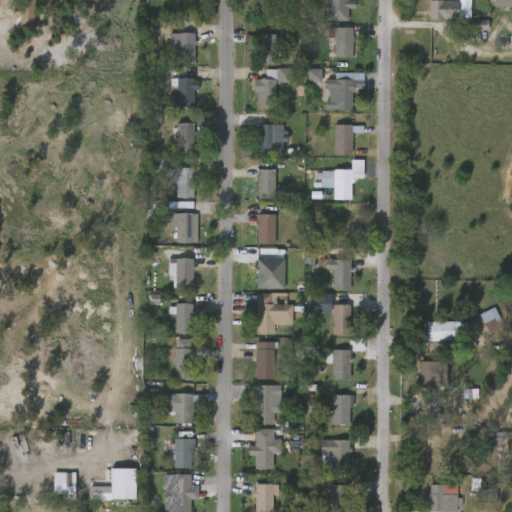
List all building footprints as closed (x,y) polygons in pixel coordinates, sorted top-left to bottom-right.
[(257,0),(243,0),(243,17),(257,17),(257,0)] [(273,0),(273,20),(257,19),(257,0),(273,0)] [(353,0),(353,9),(346,9),(346,21),(325,21),(325,0),(353,0)] [(456,20),(428,20),(429,1),(456,1),(456,20)] [(418,7),(417,26),(446,27),(446,7),(418,7)] [(353,34),(353,55),(335,55),(335,38),(327,38),(327,27),(353,27),(353,34)] [(194,35),(194,41),(197,41),(197,44),(194,44),(194,62),(177,62),(177,49),(170,49),(170,33),(194,33),(194,35)] [(277,62),(247,63),(247,35),(284,34),(285,43),(276,43),(277,62)] [(323,54),(341,54),(341,35),(323,35),(323,54)] [(158,41),(159,69),(183,68),(182,40),(158,41)] [(276,84),(276,109),(258,108),(258,101),(254,101),(253,79),(265,79),(265,69),(294,68),(294,84),(276,84)] [(353,92),(353,109),(328,108),(329,87),(335,87),(335,72),(364,72),(364,87),(355,87),(355,92),(353,92)] [(196,81),(196,90),(192,90),(192,109),(166,108),(167,96),(175,96),(176,79),(192,79),(192,81),(196,81)] [(182,115),(182,98),(186,98),(186,86),(158,86),(158,95),(165,95),(165,103),(156,103),(157,116),(182,115)] [(242,86),(241,100),(247,100),(246,116),(263,116),(264,87),(242,86)] [(194,132),(194,136),(192,136),(191,153),(174,153),(175,124),(192,125),(192,132),(194,132)] [(283,125),(283,154),(258,154),(258,136),(256,136),(256,132),(258,132),(258,124),(283,125)] [(350,153),(332,153),(332,126),(362,126),(362,133),(350,133),(350,153)] [(182,161),(183,131),(166,130),(165,161),(182,161)] [(246,161),(271,160),(271,149),(274,149),(274,131),(246,132),(246,161)] [(322,162),(340,162),(339,132),(322,132),(322,162)] [(352,177),(351,199),(334,199),(334,188),(313,187),(313,182),(320,182),(320,178),(314,178),(315,172),(323,172),(323,170),(334,170),(334,169),(352,169),(352,159),(364,159),(364,178),(352,177)] [(191,169),(191,171),(194,171),(194,182),(191,182),(191,199),(174,199),(174,183),(167,183),(167,170),(191,169)] [(273,170),(273,198),(256,197),(256,180),(254,180),(254,177),(256,177),(256,170),(273,170)] [(245,206),(263,206),(263,177),(246,177),(245,206)] [(276,214),(275,243),(257,242),(257,226),(256,226),(256,221),(258,221),(258,213),(276,214)] [(191,214),(191,218),(193,218),(193,224),(191,224),(191,242),(174,242),(174,223),(169,223),(168,214),(191,214)] [(185,251),(185,221),(164,220),(163,250),(185,251)] [(262,251),(263,222),(245,222),(244,251),(262,251)] [(193,266),(195,266),(195,270),(192,270),(192,288),(175,287),(175,258),(193,259),(193,266)] [(283,258),(283,289),(256,288),(256,271),(252,271),(252,265),(255,265),(255,258),(283,258)] [(349,261),(349,267),(351,267),(351,272),(349,272),(349,288),(331,288),(331,259),(349,259),(349,261)] [(181,294),(181,265),(156,265),(156,283),(163,283),(163,294),(181,294)] [(272,266),(243,266),(243,296),(272,296),(272,266)] [(320,297),(338,297),(339,267),(321,267),(320,297)] [(287,293),(286,304),(304,306),(304,311),(294,311),(294,318),(291,317),(290,324),(274,323),(274,334),(257,333),(258,316),(255,316),(255,311),(257,311),(257,293),(287,293)] [(280,312),(274,311),(274,301),(245,300),(244,342),(262,343),(262,331),(280,332),(280,312)] [(147,312),(147,302),(137,301),(137,311),(147,312)] [(190,333),(173,333),(173,303),(190,303),(190,333)] [(348,313),(349,313),(349,317),(348,317),(348,333),(331,333),(331,304),(348,304),(348,313)] [(180,311),(164,311),(163,340),(179,341),(180,311)] [(338,312),(320,312),(320,342),(337,342),(338,312)] [(475,340),(486,337),(479,317),(468,321),(475,340)] [(459,321),(461,323),(468,323),(468,335),(460,335),(460,341),(427,341),(427,321),(459,321)] [(414,347),(454,348),(455,329),(415,328),(414,347)] [(188,340),(188,348),(190,348),(189,378),(172,377),(173,349),(175,349),(175,339),(188,340)] [(272,379),(254,379),(254,341),(276,341),(276,348),(272,348),(272,379)] [(511,343),(501,343),(501,359),(511,359),(511,343)] [(179,346),(163,346),(163,376),(179,376),(179,346)] [(243,387),(261,387),(262,350),(244,350),(243,387)] [(348,350),(350,362),(348,362),(348,379),(331,379),(331,363),(326,363),(326,353),(331,353),(331,350),(348,350)] [(320,387),(338,386),(338,357),(320,357),(320,387)] [(437,362),(437,371),(446,371),(446,386),(420,386),(421,361),(437,362)] [(407,394),(433,395),(433,378),(424,378),(425,369),(408,368),(407,394)] [(203,394),(203,401),(194,400),(194,405),(191,405),(191,424),(175,423),(175,411),(166,411),(167,394),(203,394)] [(271,403),(271,424),(253,423),(254,407),(252,407),(254,394),(277,394),(276,403),(271,403)] [(351,395),(351,406),(349,406),(348,424),(330,424),(330,394),(351,395)] [(180,401),(155,401),(155,419),(163,419),(162,431),(179,432),(180,401)] [(266,402),(243,401),(243,431),(261,431),(261,410),(266,410),(266,402)] [(340,402),(319,402),(320,432),(337,431),(337,415),(341,415),(340,402)] [(271,437),(271,439),(278,439),(278,452),(271,452),(271,468),(253,468),(253,455),(247,455),(247,446),(253,446),(254,428),(271,429),(271,437)] [(243,476),(261,476),(261,461),(268,461),(268,446),(260,446),(260,436),(243,436),(243,453),(236,453),(236,463),(243,463),(243,476)] [(193,439),(192,450),(189,450),(189,471),(171,470),(173,439),(193,439)] [(348,440),(347,447),(349,447),(349,452),(347,452),(347,470),(329,469),(329,464),(321,463),(322,454),(319,454),(319,439),(348,440)] [(162,475),(181,475),(181,446),(162,446),(162,475)] [(337,471),(337,447),(309,447),(309,471),(337,471)] [(189,474),(188,484),(194,485),(193,499),(189,499),(188,511),(162,511),(163,484),(161,484),(162,474),(189,474)] [(496,482),(494,503),(477,501),(478,491),(469,490),(471,478),(496,482)] [(63,480),(42,479),(41,501),(63,501),(63,480)] [(271,484),(271,511),(252,511),(252,497),(251,497),(251,491),(253,491),(253,484),(271,484)] [(347,511),(329,511),(329,484),(347,485),(347,511)] [(446,484),(446,489),(455,488),(455,494),(462,494),(462,507),(457,506),(457,511),(428,511),(428,505),(424,505),(424,499),(427,499),(427,494),(431,494),(431,484),(446,484)] [(318,511),(335,511),(336,492),(319,492),(318,511)]
